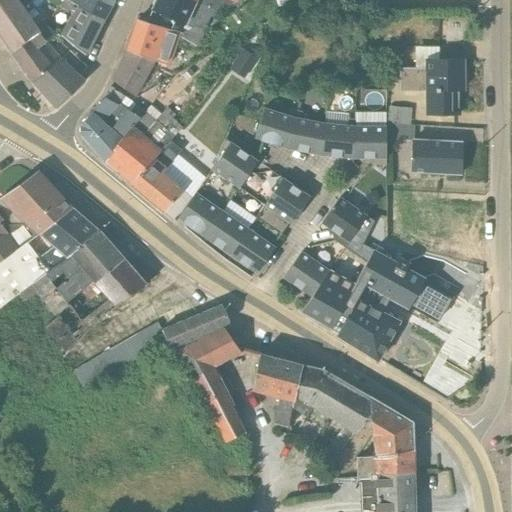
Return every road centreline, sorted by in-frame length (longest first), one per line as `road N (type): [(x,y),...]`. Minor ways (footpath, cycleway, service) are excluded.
road 1 (tertiary): [(461,438),(178,256),(43,145)]
road 2 (residential): [(461,438),(483,416),(496,383),(498,0)]
road 3 (residential): [(43,145),(97,78),(133,0)]
